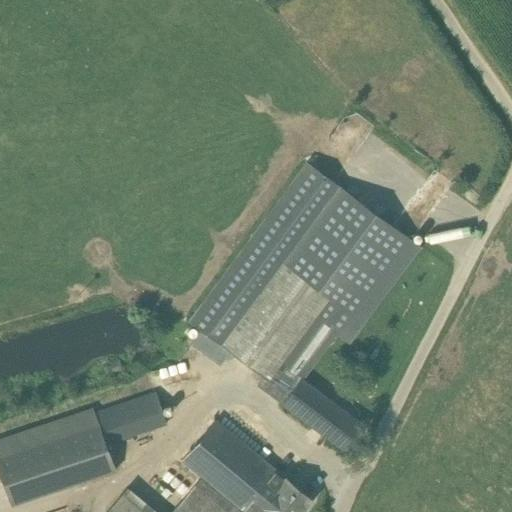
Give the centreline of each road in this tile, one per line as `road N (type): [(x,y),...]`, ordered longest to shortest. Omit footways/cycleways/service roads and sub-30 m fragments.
road 1 (unclassified): [(511,180),(339,511)]
road 2 (unclassified): [(433,0),(511,116)]
